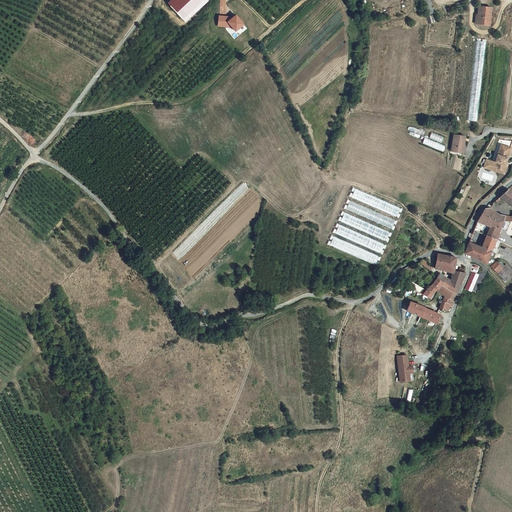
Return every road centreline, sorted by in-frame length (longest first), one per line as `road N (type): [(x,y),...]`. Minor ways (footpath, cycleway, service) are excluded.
road 1 (track): [(316,511),(342,430),(337,348),(353,301),(337,311),(297,307),(260,327),(221,436),(126,459),(115,467),(117,499),(107,511)]
road 2 (unclassified): [(34,153),(90,193),(202,325),(302,295),(366,298),(436,249),(460,254)]
road 3 (track): [(438,249),(436,237),(398,202),(322,175),(346,63),(339,0)]
road 4 (track): [(68,114),(193,97),(307,0)]
road 5 (unclassified): [(34,153),(150,0)]
road 6 (residential): [(460,254),(467,274),(450,320),(446,411)]
road 7 (track): [(469,511),(484,444),(452,444),(446,411)]
